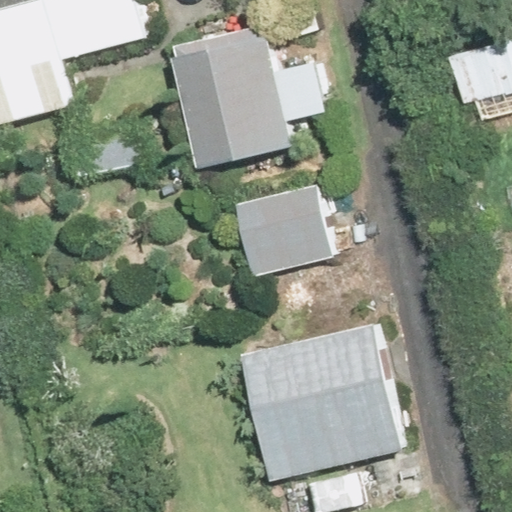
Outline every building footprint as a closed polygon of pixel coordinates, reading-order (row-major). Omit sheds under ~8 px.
[(0,0),(0,129),(87,107),(76,60),(160,39),(149,0),(0,0)] [(288,76),(277,30),(184,53),(213,170),(305,147),(299,123),(340,113),(328,66),(288,76)] [(511,117),(511,43),(461,57),(480,126),(511,117)] [(163,165),(155,125),(80,140),(88,181),(163,165)] [(309,308),(356,297),(325,191),(249,208),(264,278),(300,270),(309,308)] [(410,451),(381,327),(255,357),(285,482),(410,451)]
